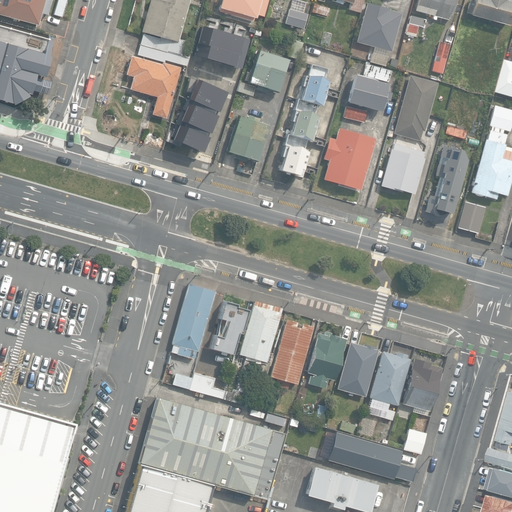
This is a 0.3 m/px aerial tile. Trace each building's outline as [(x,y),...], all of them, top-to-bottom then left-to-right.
[(0,0),(0,15),(36,25),(39,13),(45,14),(49,0),(0,0)] [(148,0),(139,32),(160,37),(176,42),(177,39),(188,0),(148,0)] [(217,0),(216,8),(218,9),(217,11),(251,21),(254,14),(263,16),(266,0),(217,0)] [(334,0),(334,2),(341,4),(342,1),(350,3),(348,10),(360,13),(363,0),(334,0)] [(416,0),(413,10),(431,15),(431,18),(430,19),(435,20),(436,17),(449,21),(455,0),(416,0)] [(511,0),(471,0),(468,15),(505,25),(511,4),(511,0)] [(329,8),(314,3),(311,12),(326,16),(329,8)] [(389,51),(400,13),(388,10),(388,9),(365,3),(354,42),(372,47),(368,62),(383,66),(387,51),(389,51)] [(307,14),(288,8),(284,23),(302,29),(307,14)] [(212,17),(201,14),(199,25),(210,28),(212,17)] [(415,37),(418,25),(407,23),(404,34),(415,37)] [(46,38),(0,25),(0,101),(8,103),(9,105),(25,96),(24,93),(27,94),(28,90),(45,94),(49,81),(38,78),(39,76),(41,77),(53,36),(47,35),(46,38)] [(201,27),(192,56),(240,69),(248,40),(201,27)] [(334,33),(320,29),(316,46),(329,50),(334,33)] [(160,39),(141,33),(136,54),(163,62),(163,60),(185,66),(187,57),(179,55),(183,40),(177,39),(176,42),(160,37),(160,39)] [(302,43),(292,39),(286,56),(296,59),(302,43)] [(449,44),(438,41),(432,61),(443,64),(449,44)] [(287,59),(255,49),(245,82),(276,93),(287,59)] [(126,56),(120,55),(117,67),(122,69),(126,56)] [(160,62),(159,64),(129,56),(124,74),(131,76),(128,89),(155,97),(150,114),(164,118),(178,67),(160,62)] [(396,60),(390,58),(388,65),(394,67),(396,60)] [(511,60),(507,59),(499,92),(511,95),(511,60)] [(364,63),(361,75),(387,82),(390,70),(364,63)] [(278,156),(280,157),(276,170),(286,173),(285,174),(296,177),(304,152),(301,151),(304,140),(307,141),(314,116),(311,115),(314,105),(317,105),(324,81),(321,80),(325,69),(308,64),(305,76),(303,75),(303,76),(301,76),(288,121),(290,122),(286,134),(284,134),(278,156)] [(354,75),(352,75),(345,102),(378,110),(381,99),(386,100),(388,92),(383,91),(385,83),(380,82),(380,80),(354,74),(354,75)] [(393,131),(392,133),(418,141),(421,131),(423,131),(437,83),(409,75),(393,131)] [(225,93),(195,80),(186,100),(189,102),(188,105),(186,104),(178,122),(182,123),(181,127),(177,125),(171,140),(200,153),(207,138),(203,137),(204,133),(207,134),(215,117),(211,115),(212,111),(216,113),(225,93)] [(251,96),(254,86),(238,81),(235,91),(251,96)] [(493,199),(494,199),(495,196),(497,197),(497,194),(505,196),(511,170),(511,148),(503,145),(503,144),(502,144),(505,134),(501,133),(502,129),(508,131),(511,117),(511,110),(493,105),(487,125),(489,126),(485,139),(483,139),(469,192),(474,194),(475,195),(477,196),(478,196),(480,196),(484,197),(483,198),(492,200),(493,199)] [(345,106),(342,117),(363,122),(365,111),(345,106)] [(246,118),(236,115),(224,152),(255,162),(267,125),(258,122),(259,119),(247,115),(246,118)] [(447,122),(443,134),(462,140),(466,128),(447,122)] [(327,160),(321,179),(358,189),(373,139),(336,127),(333,139),(327,137),(321,158),(327,160)] [(390,149),(389,148),(378,186),(394,190),(394,189),(412,194),(423,158),(421,158),(423,152),(392,143),(390,149)] [(444,212),(449,214),(464,160),(458,150),(441,146),(433,175),(437,176),(432,196),(427,195),(423,211),(431,213),(432,215),(434,216),(437,216),(439,215),(442,214),(444,212)] [(476,233),(483,206),(463,201),(455,227),(476,233)] [(194,351),(197,351),(213,290),(186,283),(169,343),(171,344),(169,351),(175,353),(192,358),(194,351)] [(239,333),(246,308),(233,305),(233,303),(220,299),(215,317),(217,318),(213,334),(211,333),(207,346),(219,350),(219,353),(223,354),(224,352),(231,353),(237,332),(239,333)] [(280,307),(252,299),(236,354),(244,356),(243,358),(256,362),(256,359),(265,361),(280,307)] [(295,383),(311,325),(300,322),(298,327),(294,326),(295,321),(284,318),(268,376),(275,378),(273,385),(286,389),(288,381),(295,383)] [(333,379),(345,338),(330,334),(330,332),(323,330),(322,334),(316,332),(312,346),(305,372),(311,374),(311,376),(309,375),(307,380),(310,380),(309,384),(323,388),(327,378),(333,379)] [(387,403),(395,405),(408,359),(405,358),(406,354),(395,351),(394,355),(390,354),(394,341),(382,337),(377,356),(378,356),(367,397),(368,397),(364,412),(383,417),(387,403)] [(348,341),(335,388),(348,391),(347,394),(351,395),(352,393),(363,396),(377,349),(374,349),(375,347),(362,343),(361,345),(348,341)] [(429,364),(429,362),(412,358),(400,403),(413,407),(413,409),(417,411),(418,408),(428,411),(440,367),(429,364)] [(170,384),(187,389),(190,377),(174,372),(170,384)] [(214,378),(192,372),(190,377),(187,389),(221,398),(223,390),(211,387),(214,378)] [(499,440),(496,448),(509,452),(511,444),(511,443),(511,391),(510,391),(497,440),(499,440)] [(285,433),(156,397),(137,463),(139,464),(211,484),(267,500),(285,433)] [(0,511),(47,511),(72,422),(0,401),(0,511)] [(327,408),(317,405),(314,417),(325,419),(327,408)] [(340,420),(328,417),(325,429),(336,432),(340,420)] [(425,432),(407,428),(402,448),(419,453),(425,432)] [(341,462),(341,463),(392,477),(392,475),(393,475),(396,466),(394,466),(395,463),(398,464),(401,453),(399,453),(400,450),(384,446),(385,443),(377,441),(377,444),(351,436),(351,433),(341,431),(333,460),(341,462)] [(486,460),(510,467),(511,467),(511,452),(509,452),(496,448),(490,447),(486,460)] [(376,481),(311,463),(302,493),(367,511),(376,481)] [(202,511),(211,484),(139,464),(125,511),(202,511)] [(511,494),(511,467),(510,467),(509,469),(498,466),(498,467),(494,466),(488,487),(492,488),(492,489),(507,493),(506,495),(510,497),(511,494)] [(511,511),(511,498),(491,493),(487,506),(484,506),(481,511),(511,511)]
